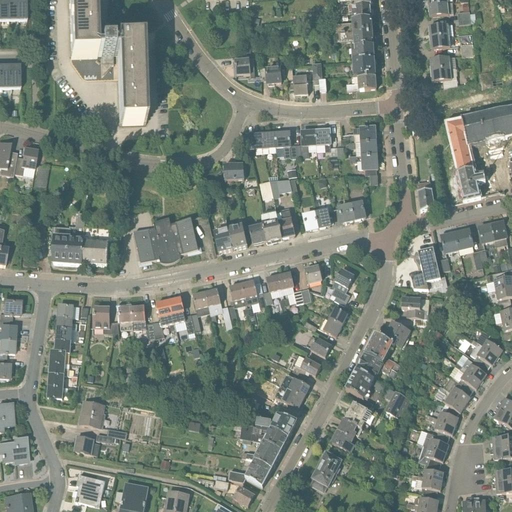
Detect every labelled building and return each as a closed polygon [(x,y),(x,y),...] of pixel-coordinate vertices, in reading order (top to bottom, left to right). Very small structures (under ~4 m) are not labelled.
[(26,1),(17,1),(17,23),(26,23),(27,23),(26,0),(26,1)] [(97,59),(97,55),(94,0),(68,0),(71,60),(97,60),(97,59)] [(371,0),(337,0),(338,3),(342,2),(342,3),(348,2),(349,1),(352,1),(352,8),(370,7),(372,7),(371,0)] [(427,0),(428,8),(448,6),(452,5),(451,0),(427,0)] [(8,1),(0,1),(0,23),(8,23),(8,1)] [(17,23),(17,1),(8,1),(8,23),(17,23)] [(428,8),(430,19),(449,18),(448,6),(428,8)] [(370,7),(352,8),(342,9),(342,16),(352,15),(353,22),(371,20),(373,18),(373,14),(370,13),(370,7)] [(251,19),(249,26),(258,28),(260,21),(251,19)] [(371,20),(353,22),(353,28),(336,29),(337,37),(372,34),(371,28),(373,27),(374,27),(374,26),(373,24),(374,23),(373,23),(371,22),(371,20)] [(429,29),(430,41),(449,39),(448,28),(429,29)] [(372,34),(337,37),(337,45),(354,44),(355,49),(373,48),(373,47),(375,45),(375,42),(375,41),(372,41),(372,34)] [(450,50),(449,39),(430,41),(431,52),(450,50)] [(116,44),(117,54),(115,54),(113,54),(113,48),(100,49),(100,55),(97,55),(97,59),(101,59),(101,60),(101,66),(102,66),(112,65),(112,66),(113,66),(113,59),(115,58),(117,58),(119,128),(145,127),(142,44),(142,43),(116,44)] [(374,50),(373,50),(373,48),(355,49),(352,50),(353,63),(374,62),(374,56),(375,55),(375,54),(376,54),(376,53),(376,52),(375,51),(375,50),(374,50)] [(449,60),(430,62),(431,73),(450,71),(449,60)] [(253,62),(235,64),(236,78),(251,77),(250,73),(254,72),(253,62)] [(374,62),(353,63),(354,80),(375,78),(375,70),(376,69),(376,68),(377,67),(376,66),(376,65),(375,64),(374,64),(374,62)] [(321,67),(312,67),(313,78),(313,88),(319,88),(319,82),(322,82),(321,67)] [(19,91),(20,91),(20,68),(19,69),(10,69),(11,91),(19,91)] [(11,91),(10,69),(1,69),(2,91),(11,91)] [(267,87),(281,86),(280,71),(266,72),(266,69),(260,70),(261,83),(267,82),(267,87)] [(308,98),(307,78),(293,79),(292,69),(286,69),(287,82),(293,81),(294,99),(295,99),(295,98),(308,97),(308,98)] [(443,84),(443,91),(457,88),(456,71),(450,71),(431,73),(432,84),(443,84)] [(500,73),(480,77),(483,91),(503,87),(500,73)] [(352,88),(347,89),(347,94),(376,92),(375,78),(354,80),(352,80),(352,88)] [(456,176),(473,172),(469,149),(487,145),(487,146),(505,142),(505,141),(511,138),(511,111),(446,126),(456,176)] [(353,131),(354,137),(361,136),(361,145),(376,144),(375,133),(375,130),(353,131)] [(302,147),(296,148),(297,161),(304,160),(304,156),(309,156),(308,149),(316,148),(316,134),(309,134),(308,133),(308,134),(301,135),(302,147)] [(323,133),(316,134),(316,148),(325,147),(326,155),(331,154),(330,147),(331,147),(330,133),(323,133)] [(282,136),(275,136),(276,150),(284,150),(285,160),(291,160),(291,161),(297,161),(296,148),(290,148),(289,135),(283,136),(283,135),(282,135),(282,136)] [(276,150),(275,136),(268,137),(268,136),(268,137),(261,137),(262,148),(249,149),(252,159),(267,158),(267,151),(276,150)] [(361,145),(362,159),(377,158),(376,147),(376,144),(361,145)] [(0,177),(13,180),(13,177),(17,160),(17,156),(7,154),(8,147),(0,145),(0,177)] [(17,160),(13,177),(22,178),(24,170),(35,172),(38,154),(29,152),(28,155),(23,154),(22,161),(17,160)] [(377,158),(362,159),(363,173),(365,173),(365,179),(376,178),(376,172),(377,172),(377,158)] [(39,167),(34,197),(44,199),(49,169),(39,167)] [(243,167),(226,168),(224,168),(225,183),(244,182),(243,167)] [(288,181),(296,179),(295,172),(287,174),(288,181)] [(474,172),(456,176),(463,205),(481,200),(478,188),(481,187),(481,186),(486,186),(484,179),(479,180),(478,177),(476,177),(474,172)] [(270,184),(273,200),(274,202),(280,200),(279,197),(292,194),(290,187),(289,183),(270,184)] [(273,200),(270,184),(260,186),(263,203),(273,200)] [(420,215),(435,211),(431,186),(417,188),(418,195),(420,215)] [(354,223),(365,220),(362,206),(350,208),(354,223)] [(354,223),(350,208),(339,211),(342,226),(354,223)] [(295,238),(289,211),(276,214),(282,241),(295,238)] [(282,241),(276,214),(262,217),(262,226),(263,229),(266,245),(269,245),(269,244),(282,241)] [(319,231),(330,228),(327,214),(315,216),(319,231)] [(69,232),(53,231),(51,256),(54,256),(54,266),(82,267),(84,230),(85,217),(77,216),(76,230),(69,230),(69,232)] [(319,231),(315,216),(304,219),(307,234),(319,231)] [(168,222),(163,223),(154,225),(154,224),(153,225),(153,226),(154,230),(135,234),(133,235),(134,236),(140,265),(141,267),(142,266),(157,263),(159,262),(160,265),(162,266),(163,266),(165,266),(167,267),(168,267),(170,266),(172,266),(173,266),(175,265),(176,264),(178,263),(179,262),(180,261),(181,261),(180,257),(197,253),(197,254),(199,253),(199,252),(198,252),(192,223),(191,221),(190,222),(171,226),(170,222),(170,221),(168,221),(168,222)] [(233,253),(228,233),(226,224),(222,225),(224,234),(214,236),(218,256),(233,253)] [(503,225),(491,228),(495,244),(495,243),(496,250),(508,247),(506,241),(507,241),(503,225)] [(482,246),(495,244),(491,228),(479,230),(482,246)] [(266,245),(263,229),(249,231),(253,248),(266,245)] [(84,230),(82,267),(108,269),(109,246),(121,247),(121,238),(115,238),(116,232),(84,230)] [(243,230),(231,232),(228,233),(233,253),(247,249),(243,230)] [(473,250),(469,233),(455,236),(459,253),(473,250)] [(0,268),(5,269),(8,251),(0,250),(0,248),(2,234),(0,234),(0,268)] [(459,253),(455,236),(441,239),(445,256),(459,253)] [(507,251),(511,265),(500,267),(502,274),(511,272),(511,249),(508,250),(507,251)] [(449,294),(445,279),(440,280),(433,251),(432,251),(418,255),(423,277),(411,280),(414,293),(428,294),(427,293),(449,294)] [(482,265),(488,264),(485,252),(479,253),(482,265)] [(473,255),(477,272),(483,271),(481,265),(482,265),(479,253),(473,255)] [(441,262),(444,274),(450,273),(448,261),(441,262)] [(493,268),(495,276),(501,275),(499,267),(493,268)] [(321,283),(318,269),(305,272),(308,286),(321,283)] [(341,273),(337,281),(327,299),(344,308),(350,298),(346,296),(354,279),(341,273)] [(505,274),(492,277),(487,279),(488,286),(494,285),(496,293),(511,290),(511,279),(506,281),(505,274)] [(294,289),(291,275),(278,278),(281,292),(294,289)] [(269,294),(263,296),(266,310),(267,310),(266,307),(273,306),(271,295),(281,292),(278,278),(266,281),(269,294)] [(257,297),(254,284),(242,287),(246,308),(259,305),(260,312),(266,310),(263,296),(257,297)] [(246,308),(242,287),(229,290),(234,308),(228,310),(231,324),(238,323),(235,310),(246,308)] [(499,309),(511,307),(510,301),(511,300),(511,290),(496,293),(499,309)] [(311,303),(308,291),(301,293),(304,305),(311,303)] [(210,315),(211,319),(212,326),(217,325),(215,318),(223,316),(227,333),(233,331),(231,324),(228,310),(222,311),(218,292),(205,295),(210,315)] [(296,307),(304,305),(301,293),(294,295),(296,307)] [(193,298),(198,318),(191,319),(195,335),(201,334),(198,318),(210,315),(205,295),(193,298)] [(414,321),(428,322),(429,302),(402,300),(402,312),(408,312),(408,320),(414,321)] [(184,315),(181,301),(175,302),(175,301),(169,302),(170,303),(169,304),(172,318),(174,327),(185,324),(186,324),(185,319),(184,315)] [(174,327),(172,318),(169,304),(168,304),(167,302),(162,303),(162,305),(156,306),(159,320),(160,325),(153,326),(155,342),(155,341),(164,340),(161,329),(174,327)] [(0,316),(0,323),(12,324),(12,318),(20,319),(21,305),(5,304),(4,317),(0,316)] [(511,310),(511,307),(499,309),(502,325),(511,322),(511,310)] [(72,321),(73,309),(59,308),(58,320),(72,321)] [(146,327),(145,309),(132,310),(133,330),(133,332),(133,333),(146,333),(147,343),(155,342),(153,326),(146,327)] [(253,309),(247,310),(249,317),(251,327),(257,326),(253,309)] [(96,317),(94,317),(93,330),(104,330),(104,336),(113,336),(113,340),(119,339),(118,325),(109,325),(110,311),(96,310),(96,317)] [(133,330),(132,310),(119,311),(120,325),(121,333),(133,332),(133,330)] [(335,310),(329,322),(342,329),(348,317),(335,310)] [(195,335),(191,319),(191,318),(185,319),(186,324),(185,324),(188,337),(195,335)] [(72,321),(58,320),(57,331),(71,332),(72,321)] [(336,340),(342,329),(329,322),(323,333),(336,340)] [(511,339),(511,322),(502,325),(504,334),(501,335),(503,343),(511,341),(511,339)] [(0,329),(2,329),(1,342),(15,343),(16,330),(12,330),(12,324),(0,323),(0,329)] [(317,330),(306,324),(303,329),(315,335),(317,330)] [(411,334),(392,324),(383,342),(393,347),(401,352),(411,334)] [(443,327),(439,332),(446,337),(449,331),(443,327)] [(71,332),(57,331),(56,343),(70,344),(71,332)] [(471,346),(476,349),(478,346),(483,349),(482,351),(497,361),(503,354),(499,351),(502,347),(483,334),(476,344),(473,342),(471,346)] [(393,347),(383,342),(375,338),(370,348),(388,357),(393,347)] [(310,352),(325,360),(331,349),(317,341),(310,352)] [(1,342),(0,342),(0,361),(6,362),(7,356),(14,357),(15,343),(1,342)] [(56,343),(55,354),(65,355),(69,355),(75,355),(75,344),(70,344),(56,343)] [(475,361),(474,363),(488,372),(490,368),(492,369),(497,361),(482,351),(483,349),(478,346),(476,349),(475,351),(472,351),(473,354),(471,357),(475,361)] [(370,348),(365,358),(395,374),(398,367),(389,362),(388,364),(385,363),(388,357),(370,348)] [(55,354),(51,354),(50,365),(64,366),(65,355),(55,354)] [(301,371),(316,379),(321,369),(306,361),(306,362),(299,358),(294,367),(301,370),(301,371)] [(397,375),(395,374),(365,358),(356,373),(374,383),(381,371),(382,374),(394,380),(397,375)] [(0,381),(9,382),(10,368),(6,368),(6,362),(0,361),(0,381)] [(474,363),(467,373),(466,375),(482,385),(487,377),(485,376),(488,372),(474,363)] [(64,366),(50,365),(49,377),(64,377),(64,366)] [(467,373),(462,370),(460,373),(465,376),(458,386),(471,395),(474,391),(476,392),(482,385),(466,375),(467,373)] [(248,373),(241,386),(246,388),(252,375),(248,373)] [(389,391),(356,373),(345,393),(363,402),(372,387),(374,387),(375,391),(386,398),(389,391)] [(64,378),(49,377),(48,388),(63,389),(64,378)] [(287,377),(281,388),(304,400),(310,390),(287,377)] [(439,393),(444,396),(446,393),(451,396),(450,398),(465,409),(471,401),(469,400),(471,395),(451,381),(444,392),(441,390),(439,393)] [(143,389),(136,387),(134,393),(142,395),(143,389)] [(48,388),(48,400),(62,401),(63,389),(48,388)] [(275,400),(285,405),(298,412),(304,400),(281,388),(275,400)] [(196,402),(205,401),(204,392),(196,392),(196,402)] [(385,400),(392,404),(385,414),(399,422),(410,402),(389,392),(386,398),(385,400)] [(460,416),(465,409),(450,398),(451,396),(446,393),(444,396),(449,400),(445,406),(446,407),(459,415),(460,416)] [(499,411),(511,417),(511,404),(505,401),(499,411)] [(80,426),(100,430),(104,409),(84,405),(82,414),(84,414),(81,426),(80,426)] [(344,423),(356,429),(362,432),(365,426),(362,424),(368,413),(354,406),(344,423)] [(0,427),(2,427),(3,429),(13,428),(11,407),(0,407),(0,427)] [(441,415),(438,422),(438,424),(455,430),(458,421),(456,420),(459,415),(446,407),(441,415)] [(511,417),(499,411),(494,422),(511,431),(511,417)] [(242,427),(271,432),(288,442),(297,426),(297,425),(278,420),(274,428),(271,427),(271,426),(258,423),(244,420),(243,427),(242,427)] [(438,422),(433,420),(431,423),(437,425),(434,433),(438,434),(437,438),(448,442),(450,438),(452,439),(455,430),(438,424),(438,422)] [(344,423),(338,434),(352,442),(356,436),(353,435),(356,429),(344,423)] [(199,433),(200,427),(190,425),(189,432),(199,433)] [(268,438),(264,445),(282,455),(288,442),(271,432),(242,427),(240,441),(243,442),(242,445),(251,447),(251,443),(256,444),(257,436),(268,438)] [(108,431),(107,438),(113,440),(126,442),(127,435),(108,431)] [(352,442),(338,434),(332,446),(351,456),(355,448),(350,446),(352,442)] [(428,435),(423,447),(429,449),(428,451),(446,457),(449,448),(447,447),(448,442),(437,439),(428,435)] [(113,440),(107,438),(97,437),(96,443),(112,446),(113,440)] [(511,437),(493,439),(493,451),(511,449),(511,437)] [(74,454),(91,457),(94,442),(77,439),(74,454)] [(27,465),(25,441),(15,442),(16,446),(2,447),(3,464),(15,463),(15,466),(27,465)] [(136,456),(137,454),(139,444),(130,442),(130,446),(124,445),(122,453),(136,456)] [(242,460),(255,463),(272,472),(282,455),(264,445),(257,458),(256,457),(243,455),(242,460)] [(429,449),(423,447),(423,449),(424,449),(418,465),(428,468),(439,470),(440,470),(441,465),(443,465),(446,457),(428,451),(429,449)] [(511,461),(511,449),(493,451),(494,463),(511,461)] [(341,464),(326,456),(320,469),(334,477),(341,464)] [(161,462),(160,470),(167,472),(169,463),(161,462)] [(232,483),(244,485),(246,481),(262,490),(272,472),(255,463),(247,477),(230,474),(229,482),(232,483)] [(389,478),(392,469),(386,466),(383,475),(389,478)] [(425,473),(424,480),(423,482),(442,485),(443,476),(438,475),(439,470),(428,468),(426,473),(425,473)] [(334,477),(320,469),(313,481),(317,484),(314,490),(323,495),(326,489),(328,490),(334,477)] [(511,472),(495,473),(496,485),(511,483),(511,472)] [(78,505),(78,504),(95,508),(98,495),(103,496),(105,484),(79,478),(77,489),(80,490),(77,500),(76,505),(78,505)] [(424,480),(418,479),(417,483),(415,490),(422,491),(421,496),(425,497),(437,498),(438,493),(440,494),(442,485),(423,482),(424,480)] [(204,488),(208,488),(208,486),(213,486),(213,482),(196,480),(196,484),(204,485),(204,488)] [(216,482),(215,490),(227,492),(229,485),(216,482)] [(511,495),(511,483),(496,485),(497,497),(511,495)] [(138,511),(139,510),(145,511),(149,490),(125,486),(120,511),(138,511)] [(240,490),(233,501),(248,509),(254,498),(240,490)] [(165,511),(186,511),(189,498),(169,494),(165,511)] [(15,499),(5,501),(7,511),(31,511),(29,497),(20,499),(15,500),(15,499)] [(424,501),(420,501),(417,500),(415,501),(414,505),(415,507),(419,508),(418,510),(430,511),(437,511),(439,504),(436,503),(437,499),(437,498),(425,497),(424,501)] [(485,511),(485,503),(474,504),(474,511),(485,511)]
